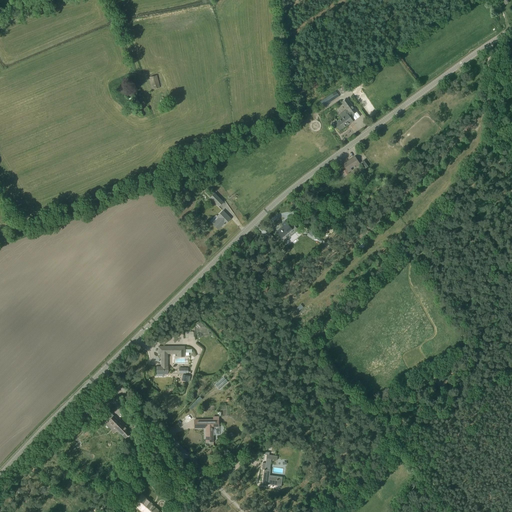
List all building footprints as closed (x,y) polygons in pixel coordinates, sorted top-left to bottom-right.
[(150,78),(153,89),(160,87),(157,76),(150,78)] [(339,96),(335,91),(325,98),(329,103),(339,96)] [(338,115),(341,119),(337,121),(338,122),(334,124),(339,130),(342,128),(347,124),(347,125),(353,121),(349,116),(351,115),(356,111),(347,99),(342,102),(347,109),(344,111),(344,110),(338,115)] [(358,162),(355,157),(343,165),(347,170),(348,172),(351,170),(350,168),(355,164),(356,166),(360,164),(358,162)] [(345,169),(339,173),(342,178),(348,174),(345,169)] [(214,192),(210,197),(219,206),(223,202),(214,192)] [(222,211),(217,216),(216,215),(210,221),(212,224),(213,223),(218,229),(223,224),(224,224),(230,218),(222,211)] [(289,226),(285,221),(281,224),(283,226),(276,231),(281,237),(294,226),(296,229),(296,228),(292,223),(289,226)] [(185,356),(185,346),(158,346),(158,353),(161,353),(161,364),(162,364),(162,367),(157,367),(157,372),(168,372),(168,354),(177,354),(177,356),(185,356)] [(183,374),(182,381),(189,382),(191,375),(183,374)] [(448,381),(441,375),(439,377),(438,376),(434,381),(440,386),(443,382),(445,384),(448,381)] [(212,419),(194,420),(194,427),(206,427),(206,428),(206,431),(206,441),(214,441),(214,428),(219,428),(219,419),(218,419),(218,416),(212,416),(212,419)] [(121,425),(117,421),(113,417),(107,422),(110,425),(111,423),(125,438),(130,433),(124,427),(125,426),(123,424),(121,425)] [(269,455),(269,452),(265,452),(265,454),(267,455),(265,463),(262,462),(262,469),(264,469),(262,484),(269,484),(269,483),(272,484),(272,487),(272,484),(281,485),(281,486),(282,477),(270,475),(270,470),(271,459),(277,460),(277,456),(269,455)] [(141,495),(138,499),(134,504),(143,511),(156,511),(158,510),(155,508),(152,506),(153,505),(141,495)]
